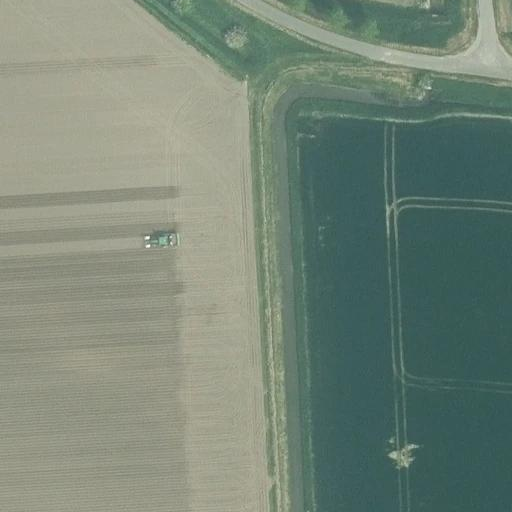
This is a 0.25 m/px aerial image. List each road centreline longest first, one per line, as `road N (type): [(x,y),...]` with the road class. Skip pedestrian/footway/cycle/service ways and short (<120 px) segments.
road 1 (track): [(393,54),(285,58),(250,92),(269,511)]
road 2 (unclassified): [(249,0),(336,40),(393,54)]
